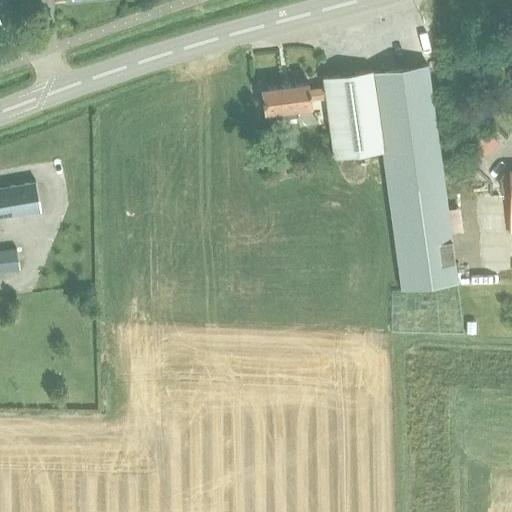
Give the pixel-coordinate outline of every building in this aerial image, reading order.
[(371,71),(382,150),(401,289),(456,282),(437,143),(426,63),(371,71)] [(382,150),(371,71),(371,70),(323,76),(324,86),(309,88),(308,81),(259,87),(262,113),(281,110),(282,116),(297,114),(296,108),(312,106),(311,99),(325,97),(333,157),(382,150)] [(486,131),(470,147),(481,159),(497,141),(486,131)] [(35,181),(0,187),(0,216),(39,210),(35,181)] [(0,270),(18,268),(15,248),(0,250),(0,270)]
